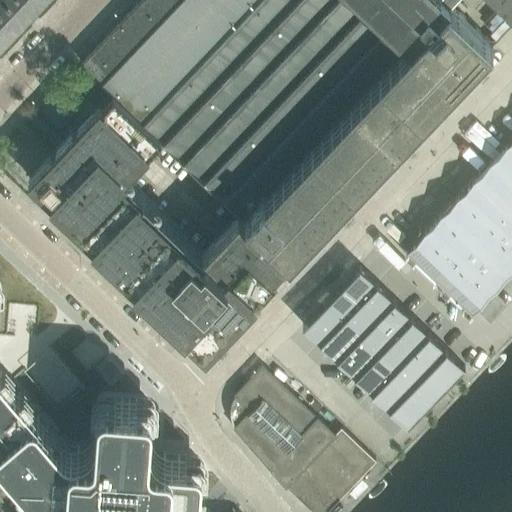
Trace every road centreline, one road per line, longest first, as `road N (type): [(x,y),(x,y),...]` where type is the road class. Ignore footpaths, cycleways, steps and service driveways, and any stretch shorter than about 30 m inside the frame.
road 1 (unclassified): [(191,398),(511,60)]
road 2 (unclassified): [(191,398),(0,214)]
road 3 (unclassified): [(269,511),(232,470),(191,398)]
road 4 (residential): [(0,99),(93,0)]
